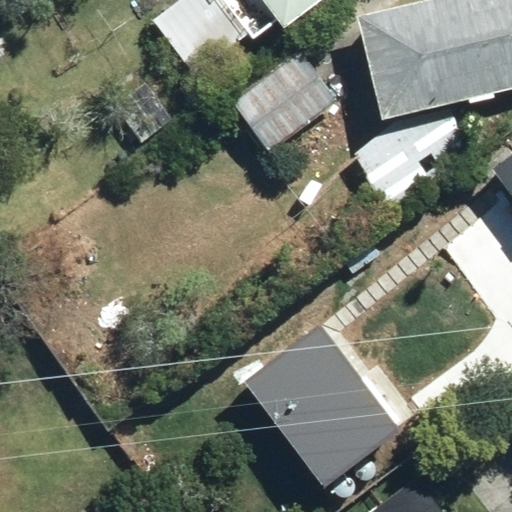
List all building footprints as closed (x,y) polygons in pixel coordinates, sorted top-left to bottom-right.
[(176,0),(149,22),(192,77),(241,38),(248,47),(271,29),(279,39),(328,0),(176,0)] [(377,126),(511,90),(511,0),(447,0),(350,25),(377,126)] [(336,106),(296,56),(231,107),(270,158),(336,106)] [(450,113),(386,131),(351,155),(383,217),(475,149),(450,113)] [(511,155),(483,176),(511,217),(511,155)] [(511,371),(511,292),(419,374),(458,418),(511,371)] [(452,511),(421,468),(360,511),(452,511)]
